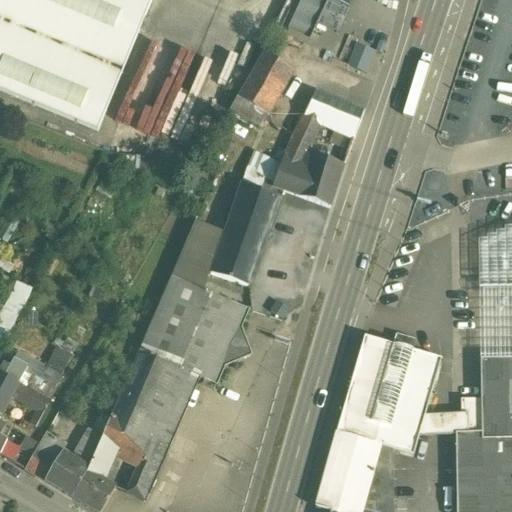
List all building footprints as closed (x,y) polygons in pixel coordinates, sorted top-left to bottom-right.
[(0,0),(0,92),(97,133),(151,0),(0,0)] [(328,0),(302,0),(288,32),(309,42),(328,0)] [(145,40),(111,118),(173,145),(206,68),(188,60),(179,80),(172,77),(181,55),(145,40)] [(338,41),(335,60),(346,62),(349,43),(338,41)] [(292,73),(263,55),(236,100),(266,118),(292,73)] [(362,114),(314,94),(303,118),(320,125),(348,136),(354,138),(362,114)] [(266,118),(236,100),(229,114),(258,131),(266,118)] [(303,118),(286,155),(303,162),(307,154),(320,125),(303,118)] [(348,136),(320,125),(307,154),(314,157),(313,160),(342,170),(352,144),(346,141),(348,136)] [(342,170),(313,160),(314,157),(307,154),(303,162),(297,174),(281,167),(272,190),(282,194),(329,210),(342,170)] [(281,167),(254,155),(241,187),(279,202),(282,194),(272,190),(281,167)] [(303,162),(286,155),(281,167),(297,174),(303,162)] [(224,236),(210,276),(248,290),(279,202),(241,187),(224,236)] [(224,236),(195,225),(171,280),(203,294),(210,276),(224,236)] [(479,293),(511,292),(511,228),(478,242),(479,293)] [(171,280),(137,356),(173,372),(174,370),(197,380),(216,388),(224,369),(245,361),(242,354),(248,351),(241,331),(248,314),(203,294),(171,280)] [(0,295),(0,332),(2,334),(27,291),(9,281),(0,295)] [(511,292),(479,293),(479,362),(511,361),(511,292)] [(363,340),(315,510),(322,511),(360,511),(378,448),(391,451),(413,457),(440,361),(363,340)] [(173,372),(137,356),(110,420),(168,447),(197,380),(174,370),(173,372)] [(27,371),(5,359),(0,367),(0,375),(18,385),(27,371)] [(511,511),(511,361),(479,362),(480,402),(460,403),(461,436),(454,436),(455,511),(511,511)] [(61,380),(40,367),(33,378),(55,390),(61,380)] [(0,375),(0,418),(10,399),(18,385),(0,375)] [(18,385),(10,399),(23,405),(26,400),(21,398),(26,390),(18,385)] [(30,392),(26,390),(21,398),(26,400),(30,392)] [(49,403),(30,392),(26,400),(23,405),(36,412),(42,415),(49,403)] [(36,412),(30,426),(34,428),(42,415),(36,412)] [(168,447),(110,420),(101,440),(100,443),(117,451),(141,462),(158,470),(168,447)] [(101,440),(88,432),(74,455),(82,460),(77,468),(87,473),(92,463),(100,443),(101,440)] [(68,446),(47,434),(25,472),(45,484),(61,458),(68,446)] [(117,451),(100,443),(92,463),(109,471),(117,451)] [(378,448),(360,511),(392,511),(391,451),(378,448)] [(77,468),(61,458),(45,484),(71,500),(87,473),(77,468)] [(158,470),(141,462),(126,496),(143,504),(158,470)] [(109,471),(92,463),(87,473),(104,484),(109,471)] [(104,484),(87,473),(71,500),(90,511),(102,511),(115,491),(104,484)]
